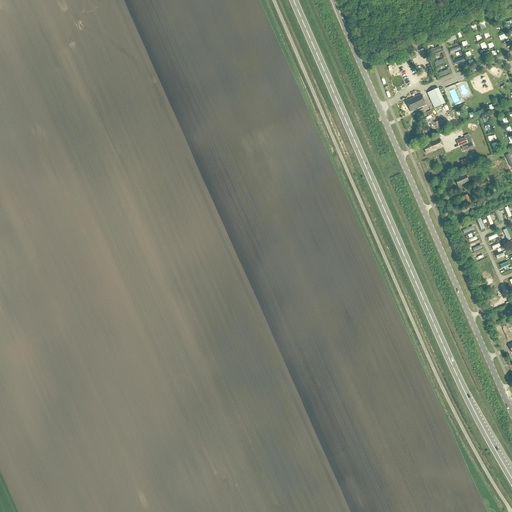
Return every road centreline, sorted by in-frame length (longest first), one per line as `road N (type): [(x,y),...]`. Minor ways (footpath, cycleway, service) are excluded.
road 1 (track): [(511,511),(423,348),(273,0)]
road 2 (tertiary): [(332,0),(511,412)]
road 3 (trunk): [(473,410),(293,0)]
